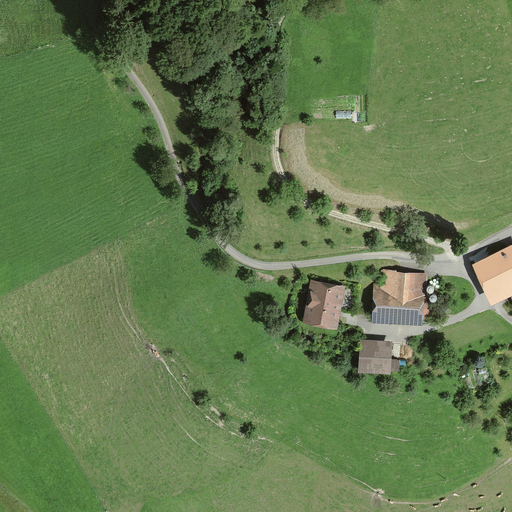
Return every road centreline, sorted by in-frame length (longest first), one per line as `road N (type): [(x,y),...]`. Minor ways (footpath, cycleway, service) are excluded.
road 1 (track): [(101,0),(109,39),(160,121),(182,185),(236,255),(277,266),(368,255),(459,257)]
road 2 (track): [(292,0),(275,23),(275,151),(286,184),(329,211),(459,257)]
